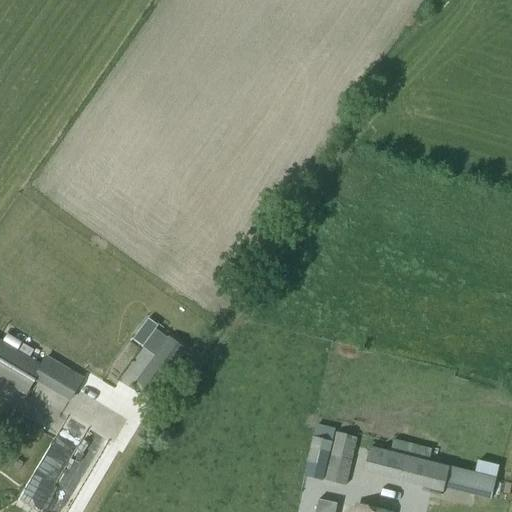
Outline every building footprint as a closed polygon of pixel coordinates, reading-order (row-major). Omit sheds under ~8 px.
[(0,345),(0,382),(25,398),(42,370),(0,345)] [(315,427),(303,478),(323,483),(335,431),(315,427)] [(336,434),(324,483),(346,489),(357,440),(336,434)] [(370,449),(363,475),(442,495),(449,469),(370,449)] [(34,508),(42,511),(51,511),(66,481),(50,474),(34,508)] [(492,500),(496,481),(480,477),(475,496),(492,500)] [(335,511),(337,505),(318,501),(314,511),(335,511)]
